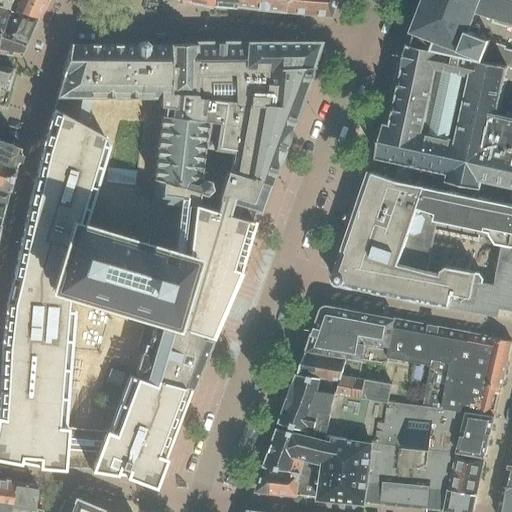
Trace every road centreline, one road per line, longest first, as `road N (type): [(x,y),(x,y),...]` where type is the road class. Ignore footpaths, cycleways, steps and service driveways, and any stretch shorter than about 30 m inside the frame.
road 1 (residential): [(68,20),(331,33),(362,45)]
road 2 (residential): [(0,279),(68,20)]
road 3 (unclassified): [(276,279),(362,45)]
road 4 (unclassified): [(192,511),(276,279)]
road 5 (residential): [(511,330),(276,279)]
